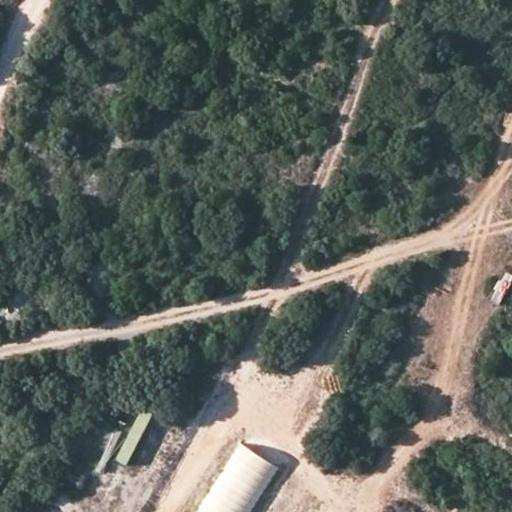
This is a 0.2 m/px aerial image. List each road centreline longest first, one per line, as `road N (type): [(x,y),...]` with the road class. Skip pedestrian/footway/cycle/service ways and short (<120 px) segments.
road 1 (track): [(162,511),(217,431),(284,287),(395,0)]
road 2 (track): [(0,348),(227,306),(511,220)]
road 3 (track): [(378,511),(374,490),(434,402),(457,234),(511,174)]
